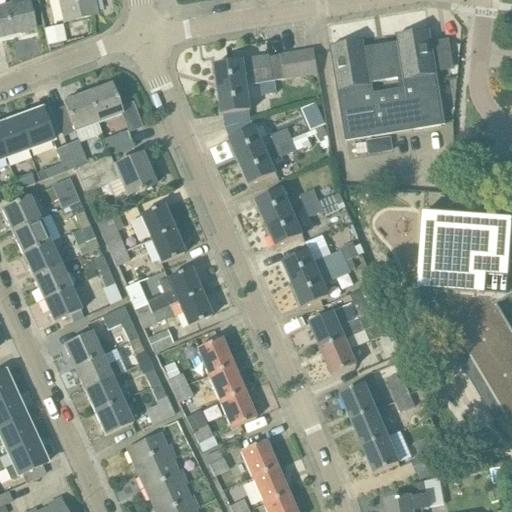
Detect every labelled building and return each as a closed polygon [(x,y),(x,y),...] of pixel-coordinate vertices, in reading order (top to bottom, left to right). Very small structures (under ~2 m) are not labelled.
[(0,37),(34,30),(28,2),(38,0),(37,0),(9,0),(11,7),(0,9),(0,37)] [(95,16),(91,0),(58,0),(61,9),(64,23),(95,16)] [(62,25),(44,30),(49,49),(63,46),(63,43),(66,42),(62,25)] [(375,50),(381,83),(397,80),(399,90),(399,91),(438,85),(429,32),(397,37),(399,46),(375,50)] [(373,95),(371,84),(381,83),(375,50),(364,52),(363,43),(331,48),(339,101),(373,95)] [(215,66),(218,90),(318,75),(314,51),(269,58),(271,68),(245,72),(243,63),(244,62),(243,62),(215,66)] [(318,75),(218,90),(222,115),(222,116),(250,112),(248,99),(276,95),(274,82),(318,75)] [(399,91),(399,90),(373,95),(339,101),(346,142),(441,127),(441,126),(444,125),(438,85),(399,91)] [(87,95),(98,124),(122,115),(111,86),(87,95)] [(74,133),(98,124),(87,95),(63,104),(74,133)] [(17,120),(28,150),(52,141),(41,112),(17,120)] [(322,118),(308,125),(311,132),(326,125),(322,118)] [(0,145),(5,158),(28,150),(17,120),(0,126),(0,145)] [(328,137),(324,127),(313,132),(317,142),(328,137)] [(261,141),(256,129),(229,140),(230,141),(240,163),(292,141),(287,130),(261,141)] [(132,146),(126,131),(104,141),(110,156),(132,146)] [(292,141),(240,163),(249,186),(249,187),(276,175),(271,163),(296,152),(292,141)] [(77,142),(66,146),(75,170),(87,165),(77,142)] [(60,164),(64,174),(75,170),(66,146),(55,151),(60,164)] [(154,186),(141,156),(110,169),(106,159),(88,166),(75,171),(85,194),(119,179),(127,197),(154,186)] [(60,164),(41,172),(45,182),(64,174),(60,164)] [(31,177),(14,183),(17,192),(34,185),(31,177)] [(53,186),(65,211),(83,203),(71,178),(53,186)] [(0,198),(17,192),(14,183),(0,188),(0,198)] [(266,225),(293,213),(283,190),(256,202),(256,203),(257,202),(266,225)] [(304,208),(319,202),(314,191),(299,198),(304,208)] [(340,195),(320,203),(326,217),(346,209),(340,195)] [(1,211),(12,234),(38,222),(27,199),(1,211)] [(319,204),(319,202),(304,208),(309,219),(323,213),(319,204)] [(150,241),(173,231),(163,207),(140,217),(150,241)] [(79,230),(88,226),(83,213),(73,217),(79,230)] [(303,237),(293,213),(266,225),(276,247),(275,247),(276,248),(303,237)] [(511,220),(423,214),(417,291),(430,292),(511,430),(511,220)] [(98,224),(112,257),(125,252),(117,233),(124,230),(117,215),(98,224)] [(48,244),(38,222),(12,234),(22,256),(48,244)] [(88,226),(79,230),(80,231),(72,235),(81,257),(98,249),(88,226)] [(183,255),(173,231),(150,241),(160,265),(183,255)] [(32,279),(58,267),(48,244),(22,256),(32,279)] [(352,260),(359,257),(353,244),(339,250),(340,253),(314,264),(309,251),(282,263),(283,264),(293,286),(352,260)] [(128,259),(125,252),(112,257),(115,265),(128,259)] [(99,276),(107,272),(108,272),(102,258),(93,262),(99,276)] [(352,260),(293,286),(303,308),(302,309),(303,310),(321,302),(329,298),(324,286),(350,275),(349,272),(356,270),(352,260)] [(43,301),(69,290),(58,267),(32,279),(43,301)] [(135,311),(139,320),(169,308),(177,304),(200,294),(190,270),(159,283),(165,295),(146,303),(147,305),(135,311)] [(108,272),(107,272),(99,276),(105,289),(113,285),(108,272)] [(105,289),(113,304),(124,299),(117,283),(105,289)] [(374,287),(350,298),(355,309),(379,299),(374,287)] [(69,290),(43,301),(53,324),(79,313),(69,290)] [(211,318),(200,294),(177,304),(188,328),(211,318)] [(169,308),(139,320),(144,331),(173,318),(169,308)] [(129,344),(138,340),(124,310),(102,320),(107,332),(121,326),(129,344)] [(364,332),(388,321),(384,310),(341,329),(334,313),(309,324),(309,326),(310,325),(321,350),(346,340),(364,332)] [(393,333),(388,321),(364,332),(369,343),(393,333)] [(172,344),(167,331),(147,340),(153,352),(172,344)] [(63,346),(74,369),(100,357),(89,334),(63,346)] [(144,354),(138,340),(129,344),(132,351),(135,357),(144,354)] [(207,378),(232,367),(221,342),(221,341),(221,340),(196,351),(207,378)] [(357,366),(346,340),(321,350),(332,376),(331,376),(332,377),(357,366)] [(160,367),(172,393),(187,387),(182,377),(189,374),(178,350),(156,360),(160,367)] [(118,377),(107,354),(100,357),(74,369),(84,392),(110,380),(118,377)] [(218,403),(243,393),(232,367),(207,378),(218,403)] [(150,389),(153,388),(159,385),(152,372),(144,376),(150,389)] [(0,375),(0,403),(14,397),(3,374),(0,375)] [(386,381),(395,404),(411,397),(406,386),(401,387),(397,376),(386,381)] [(434,378),(420,384),(429,406),(444,400),(434,378)] [(84,392),(94,415),(121,403),(110,380),(84,392)] [(270,384),(257,387),(262,409),(275,406),(270,384)] [(159,385),(153,388),(150,389),(156,402),(165,398),(159,385)] [(341,397),(352,422),(376,412),(365,385),(340,396),(341,397)] [(192,398),(187,387),(172,393),(178,405),(192,398)] [(254,418),(243,393),(218,403),(230,431),(255,420),(254,418)] [(0,430),(24,419),(14,397),(0,403),(0,430)] [(415,408),(411,397),(395,404),(400,415),(415,408)] [(155,423),(175,415),(169,400),(149,409),(155,423)] [(121,403),(94,415),(105,437),(131,426),(121,403)] [(212,438),(200,412),(185,419),(198,445),(212,438)] [(352,422),(363,449),(388,438),(376,412),(352,422)] [(0,437),(8,454),(35,442),(24,419),(0,430),(0,437)] [(126,450),(138,476),(171,460),(160,436),(163,434),(162,433),(126,450)] [(399,465),(388,438),(363,449),(374,474),(374,476),(399,465)] [(442,472),(428,439),(413,445),(419,458),(410,461),(419,482),(442,472)] [(35,442),(8,454),(13,466),(4,471),(9,482),(45,465),(35,442)] [(240,452),(252,479),(276,469),(265,444),(265,442),(240,452)] [(183,486),(171,460),(138,476),(149,501),(183,486)] [(228,471),(223,460),(209,467),(214,478),(228,471)] [(276,469),(252,479),(263,506),(287,495),(276,469)] [(193,511),(195,511),(183,486),(149,501),(154,511),(193,511)] [(0,496),(0,511),(6,511),(4,506),(12,503),(8,493),(0,496)] [(294,511),(287,495),(263,506),(266,511),(294,511)] [(421,511),(421,510),(427,509),(425,496),(386,503),(387,511),(421,511)] [(66,511),(61,499),(35,511),(66,511)] [(248,511),(243,501),(229,508),(231,511),(248,511)]
